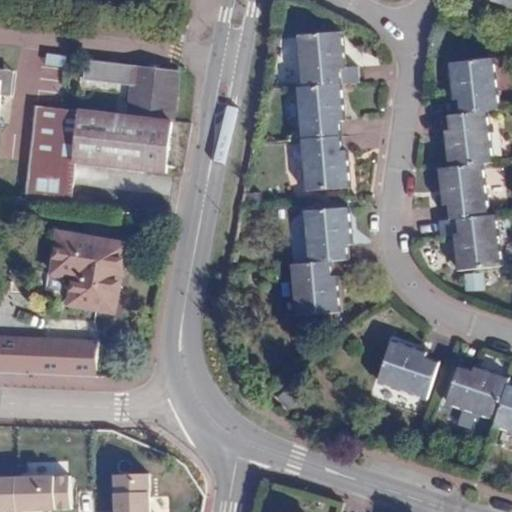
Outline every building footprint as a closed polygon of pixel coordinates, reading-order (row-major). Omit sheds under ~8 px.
[(511,0),(486,0),(511,9),(511,0)] [(343,84),(359,83),(358,67),(345,68),(343,32),(300,35),(305,87),(343,84)] [(460,99),(461,114),(487,111),(499,110),(494,59),(451,63),(455,100),(460,99)] [(128,117),(172,122),(178,72),(85,60),(83,81),(131,87),(128,117)] [(16,72),(0,70),(0,81),(4,82),(2,97),(13,98),(16,72)] [(305,87),(300,87),(304,139),(340,136),(339,122),(345,122),(343,84),(305,87)] [(4,200),(27,203),(38,107),(15,104),(4,200)] [(167,175),(172,122),(128,117),(38,107),(27,203),(70,209),(75,165),(167,175)] [(461,114),(450,115),(452,130),(447,131),(450,167),(483,164),(492,163),(487,111),(461,114)] [(340,136),(304,139),(308,191),(350,188),(348,151),(341,151),(340,136)] [(450,167),(441,168),(445,206),(449,205),(451,220),(489,216),(483,164),(450,167)] [(330,262),(346,260),(346,246),(351,246),(348,209),(307,212),(310,263),(330,262)] [(451,220),(440,221),(441,238),(456,236),(459,271),(501,266),(496,215),(489,216),(451,220)] [(127,255),(44,239),(36,280),(74,287),(70,314),(86,317),(88,307),(98,308),(99,299),(118,302),(127,255)] [(310,263),(293,264),(297,316),(338,312),(336,276),(331,277),(330,262),(310,263)] [(484,273),(464,273),(464,292),(485,291),(484,273)] [(88,307),(86,317),(114,322),(116,312),(118,302),(99,299),(98,308),(88,307)] [(0,373),(95,378),(97,343),(43,341),(0,338),(0,373)] [(427,398),(440,364),(426,360),(428,355),(392,342),(378,381),(427,398)] [(508,385),(510,379),(475,368),(474,372),(459,367),(447,403),(496,419),(508,385)] [(494,426),(511,431),(511,386),(508,385),(496,419),(494,426)] [(195,511),(198,501),(169,495),(165,511),(195,511)]
